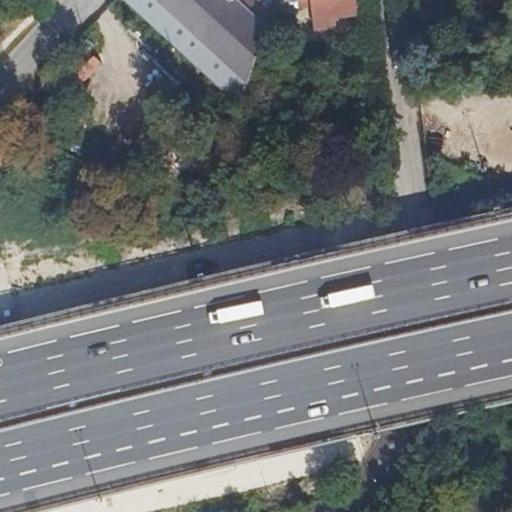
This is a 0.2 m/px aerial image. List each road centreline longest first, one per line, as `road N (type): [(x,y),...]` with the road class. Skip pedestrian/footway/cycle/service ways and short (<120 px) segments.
road 1 (residential): [(382,0),(423,274),(405,456),(358,511)]
road 2 (motorway): [(511,265),(0,389)]
road 3 (motorway): [(0,458),(511,336)]
